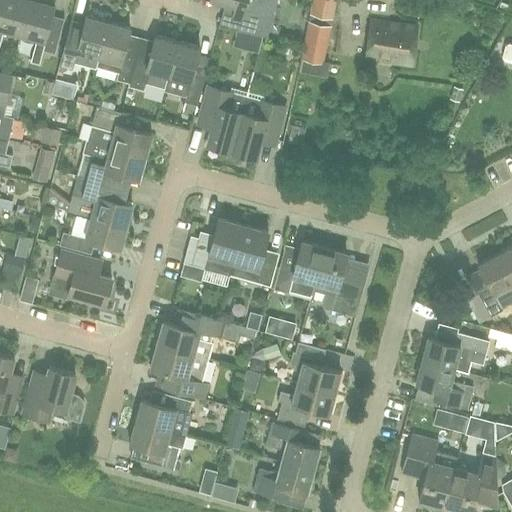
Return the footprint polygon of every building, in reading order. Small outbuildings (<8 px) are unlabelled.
[(24,0),(2,0),(0,10),(0,41),(2,33),(19,38),(29,1),(24,0)] [(266,0),(212,0),(233,6),(231,13),(240,16),(236,30),(266,36),(272,16),(262,13),(266,0)] [(312,0),(298,70),(326,75),(329,62),(323,61),(335,0),(312,0)] [(54,8),(29,1),(19,38),(35,42),(30,62),(39,65),(42,51),(54,54),(63,20),(52,16),(54,8)] [(97,57),(106,22),(84,16),(77,41),(65,37),(58,64),(70,68),(75,51),(97,57)] [(364,59),(411,66),(417,27),(371,19),(364,59)] [(106,22),(97,57),(94,66),(116,72),(114,80),(127,83),(134,56),(122,53),(129,28),(106,22)] [(134,56),(127,83),(126,86),(142,90),(144,82),(164,88),(167,76),(166,75),(175,41),(153,35),(147,59),(135,56),(134,56)] [(198,47),(175,41),(166,75),(189,82),(183,101),(196,105),(203,78),(191,75),(198,47)] [(511,43),(509,43),(506,45),(503,57),(505,60),(511,61),(511,43)] [(0,115),(13,118),(2,115),(5,104),(11,76),(0,72),(0,115)] [(229,88),(228,92),(206,86),(198,119),(211,122),(206,140),(204,139),(202,146),(213,149),(213,146),(230,151),(246,92),(229,88)] [(450,98),(459,102),(463,89),(453,86),(450,98)] [(246,92),(230,151),(248,156),(247,158),(256,160),(258,154),(256,153),(261,136),(275,139),(283,107),(261,101),(263,97),(246,92)] [(96,107),(87,140),(144,155),(150,132),(119,124),(122,114),(96,107)] [(67,113),(48,108),(44,124),(64,128),(67,113)] [(13,118),(0,115),(0,138),(8,140),(13,118)] [(13,133),(28,138),(34,121),(18,116),(13,133)] [(58,146),(61,131),(36,125),(33,138),(40,140),(39,141),(58,146)] [(302,146),(305,128),(292,125),(289,143),(302,146)] [(8,140),(0,138),(0,165),(8,167),(11,155),(4,154),(8,140)] [(83,153),(76,175),(109,184),(112,172),(138,179),(144,155),(87,140),(85,140),(85,141),(82,153),(83,153)] [(47,182),(51,168),(39,165),(35,179),(47,182)] [(76,175),(72,193),(67,210),(90,216),(125,225),(130,203),(105,196),(109,184),(76,175)] [(125,225),(90,216),(84,238),(62,232),(58,244),(90,253),(93,241),(119,248),(125,225)] [(217,218),(211,241),(190,235),(182,262),(204,268),(204,269),(228,276),(228,272),(232,260),(242,224),(217,218)] [(242,224),(232,260),(228,272),(244,277),(254,279),(254,281),(269,285),(277,259),(261,254),(267,231),(242,224)] [(314,281),(323,246),(301,240),(295,265),(280,261),(273,288),(288,292),(293,275),(314,281)] [(511,244),(497,253),(511,280),(511,244)] [(323,246),(314,281),(311,293),(323,296),(322,302),(325,306),(355,314),(363,284),(339,277),(346,252),(323,246)] [(103,303),(110,278),(87,271),(90,258),(60,249),(53,276),(70,281),(67,293),(103,303)] [(511,284),(511,280),(497,253),(477,263),(490,288),(478,294),(490,316),(502,309),(494,294),(511,284)] [(24,259),(7,254),(3,270),(21,274),(24,259)] [(19,300),(31,303),(33,294),(21,291),(21,293),(19,300)] [(162,321),(155,344),(207,359),(211,342),(209,341),(211,334),(220,337),(224,321),(193,313),(171,307),(167,322),(162,321)] [(295,323),(268,316),(264,331),(291,338),(295,323)] [(511,329),(494,327),(492,342),(511,344),(511,329)] [(453,369),(467,373),(474,350),(485,353),(488,341),(456,332),(453,343),(428,336),(421,361),(453,369)] [(298,342),(295,351),(293,351),(290,363),(295,364),(294,369),(300,371),(297,383),(334,393),(340,371),(313,364),(317,347),(298,342)] [(207,359),(155,344),(149,368),(176,375),(172,390),(202,398),(207,383),(201,381),(207,359)] [(0,353),(0,409),(12,413),(22,376),(8,373),(13,357),(0,353)] [(453,369),(421,361),(415,383),(440,390),(437,402),(458,407),(464,385),(450,381),(453,369)] [(78,395),(69,393),(74,374),(49,367),(46,375),(34,372),(23,413),(47,420),(51,407),(65,411),(64,414),(65,417),(80,421),(85,404),(82,399),(78,395)] [(278,401),(281,402),(276,419),(296,424),(301,407),(328,415),(334,393),(297,383),(294,394),(280,390),(278,401)] [(191,414),(187,412),(191,400),(168,394),(165,406),(140,400),(134,421),(185,435),(186,435),(191,414)] [(249,411),(235,407),(224,444),(239,448),(249,411)] [(465,426),(495,434),(500,418),(469,410),(465,426)] [(463,433),(467,416),(458,414),(453,430),(463,433)] [(185,435),(134,421),(128,443),(154,450),(150,461),(173,467),(178,447),(182,448),(185,435)] [(281,462),(313,470),(319,446),(295,440),(298,429),(272,422),(266,444),(284,449),(281,462)] [(437,441),(421,437),(411,434),(403,464),(425,470),(417,500),(443,507),(454,467),(432,461),(437,441)] [(7,446),(3,459),(15,462),(19,450),(7,446)] [(454,467),(443,507),(461,511),(469,511),(477,484),(481,486),(479,496),(496,501),(495,457),(482,454),(476,473),(454,467)] [(313,470),(281,462),(278,473),(259,467),(253,491),(278,498),(281,486),(306,493),(313,470)] [(511,478),(501,485),(502,491),(511,508),(511,478)] [(201,486),(199,492),(211,495),(213,489),(201,486)] [(255,508),(257,501),(250,499),(248,506),(255,508)]
